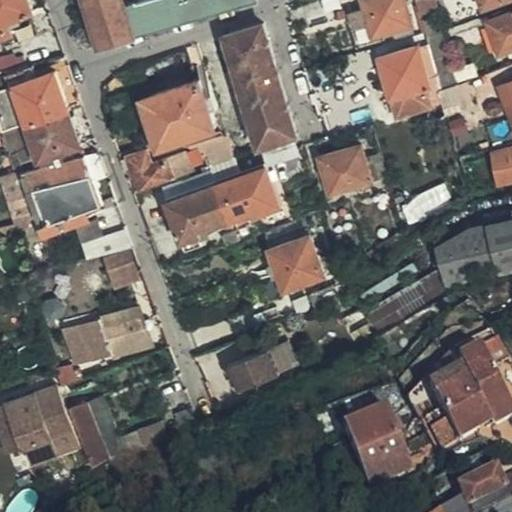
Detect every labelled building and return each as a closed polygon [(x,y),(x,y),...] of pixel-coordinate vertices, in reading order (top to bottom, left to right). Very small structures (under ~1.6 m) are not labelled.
[(0,0),(0,36),(3,46),(41,32),(33,10),(36,9),(32,0),(0,0)] [(88,0),(102,44),(149,31),(140,0),(134,0),(127,2),(126,0),(88,0)] [(140,0),(149,31),(228,8),(225,0),(140,0)] [(375,35),(413,24),(406,0),(364,0),(366,5),(349,9),(353,28),(371,23),(375,35)] [(417,0),(422,15),(440,9),(438,0),(417,0)] [(344,15),(343,8),(335,8),(337,17),(344,15)] [(511,11),(489,20),(501,52),(511,47),(511,11)] [(443,16),(424,21),(427,32),(428,35),(444,30),(446,29),(443,16)] [(501,52),(489,20),(480,23),(492,55),(501,52)] [(296,135),(299,134),(264,23),(228,35),(262,147),(296,135)] [(456,84),(481,75),(475,60),(454,67),(444,30),(428,35),(442,87),(442,88),(456,84)] [(416,35),(419,47),(432,86),(433,91),(442,87),(428,35),(427,32),(416,35)] [(432,86),(419,47),(381,58),(385,70),(389,84),(399,115),(433,104),(427,87),(432,86)] [(0,102),(0,109),(6,128),(28,121),(30,125),(70,111),(54,62),(37,68),(36,63),(12,70),(13,74),(0,77),(0,97),(2,102),(0,102)] [(389,84),(385,70),(381,72),(383,75),(373,78),(375,83),(384,80),(386,85),(389,84)] [(217,126),(202,78),(145,97),(160,145),(217,126)] [(511,81),(501,86),(511,111),(511,110),(511,81)] [(459,98),(456,84),(442,88),(440,88),(442,95),(444,102),(459,98)] [(28,121),(6,128),(14,151),(20,149),(25,169),(29,168),(68,158),(66,151),(82,145),(70,111),(30,125),(28,121)] [(225,134),(205,141),(212,164),(233,157),(225,134)] [(302,155),(296,135),(262,147),(268,165),(302,155)] [(373,180),(363,144),(322,156),(332,192),(373,180)] [(511,180),(511,146),(493,150),(500,183),(511,180)] [(22,170),(25,169),(20,149),(14,151),(11,151),(16,171),(22,170)] [(129,156),(141,189),(175,178),(174,175),(192,168),(187,152),(153,163),(149,149),(129,156)] [(103,202),(86,154),(68,158),(29,168),(49,222),(84,209),(103,202)] [(243,175),(236,155),(233,157),(212,164),(213,169),(218,184),(170,201),(184,242),(203,234),(283,206),(268,165),(243,175)] [(88,221),(84,209),(49,222),(29,168),(25,169),(22,170),(45,236),(88,221)] [(218,184),(213,169),(165,186),(170,201),(218,184)] [(15,172),(0,175),(14,220),(30,215),(15,172)] [(447,272),(450,287),(511,271),(511,217),(474,226),(440,244),(447,272)] [(0,230),(3,242),(19,237),(15,224),(0,226),(0,230)] [(84,243),(88,258),(133,247),(126,227),(84,243)] [(223,236),(226,245),(242,240),(239,230),(223,236)] [(178,256),(170,231),(155,235),(163,261),(178,256)] [(203,234),(184,242),(187,249),(206,242),(203,234)] [(326,274),(312,234),(271,248),(277,262),(282,276),(287,288),(326,274)] [(282,276),(277,262),(272,264),(274,268),(254,275),(255,280),(276,273),(278,278),(282,276)] [(375,331),(378,337),(452,295),(450,287),(447,272),(368,317),(375,331)] [(318,307),(336,300),(331,288),(310,296),(315,308),(318,307)] [(294,302),(298,314),(315,308),(310,296),(294,302)] [(153,343),(141,306),(80,323),(92,360),(153,343)] [(352,341),(375,331),(368,317),(364,308),(341,319),(352,341)] [(80,323),(70,326),(82,362),(92,360),(80,323)] [(497,340),(480,351),(492,371),(508,360),(497,340)] [(269,349),(230,364),(240,389),(280,374),(269,349)] [(511,407),(492,371),(480,351),(459,361),(464,370),(432,388),(449,420),(431,430),(443,451),(460,441),(460,442),(493,423),(496,428),(511,418),(511,407)] [(464,370),(459,361),(457,359),(454,353),(427,380),(432,388),(464,370)] [(412,377),(403,385),(412,396),(420,388),(412,377)] [(36,392),(57,454),(79,447),(58,385),(36,392)] [(33,462),(57,454),(36,392),(6,402),(22,449),(27,447),(33,462)] [(109,444),(119,440),(103,395),(92,399),(109,444)] [(115,459),(109,444),(92,399),(71,406),(91,468),(115,459)] [(22,449),(6,402),(0,403),(0,432),(7,454),(22,449)] [(391,419),(388,410),(345,428),(370,489),(414,471),(397,433),(391,419)] [(398,416),(391,419),(397,433),(404,430),(398,416)] [(124,455),(135,450),(164,440),(159,425),(119,440),(124,455)] [(461,489),(469,507),(505,489),(504,487),(496,472),(461,489)] [(469,507),(471,511),(486,511),(510,500),(505,489),(469,507)] [(443,511),(466,511),(465,509),(461,502),(443,511)]
